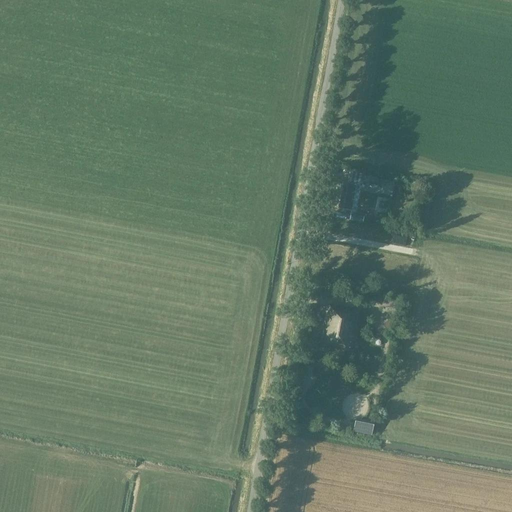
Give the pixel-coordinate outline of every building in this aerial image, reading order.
[(399,182),(363,176),(363,175),(349,173),(348,183),(362,185),(362,182),(398,189),(399,182)] [(355,185),(336,182),(332,208),(341,209),(341,210),(343,210),(351,211),(355,185)] [(362,224),(363,219),(364,217),(350,215),(349,221),(362,224)] [(350,355),(357,309),(329,305),(327,313),(326,313),(319,350),(350,355)] [(394,320),(391,317),(382,326),(387,331),(394,325),(391,322),(394,320)]
